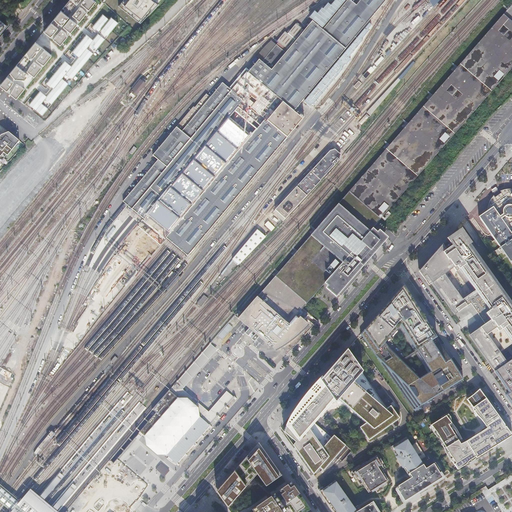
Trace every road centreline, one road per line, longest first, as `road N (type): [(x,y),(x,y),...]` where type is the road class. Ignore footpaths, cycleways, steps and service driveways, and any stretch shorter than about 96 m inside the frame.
road 1 (tertiary): [(403,246),(164,511)]
road 2 (tertiary): [(262,417),(399,262)]
road 3 (residential): [(399,262),(511,419)]
road 4 (tertiary): [(415,241),(511,132)]
road 5 (tertiary): [(179,511),(262,417)]
